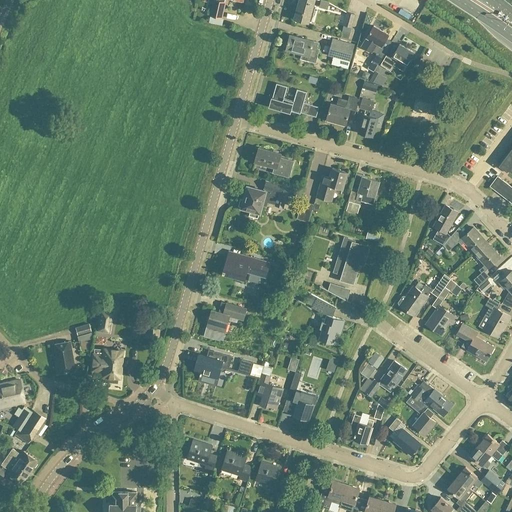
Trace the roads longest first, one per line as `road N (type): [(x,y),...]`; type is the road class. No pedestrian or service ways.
road 1 (residential): [(175,405),(410,478),(425,472),(483,400)]
road 2 (unclassified): [(152,389),(229,142),(245,126)]
road 3 (residential): [(398,159),(379,162),(245,126)]
road 4 (residential): [(398,159),(466,191),(511,237)]
road 5 (residential): [(373,323),(483,400)]
road 6 (unclassified): [(245,126),(243,93),(272,0)]
